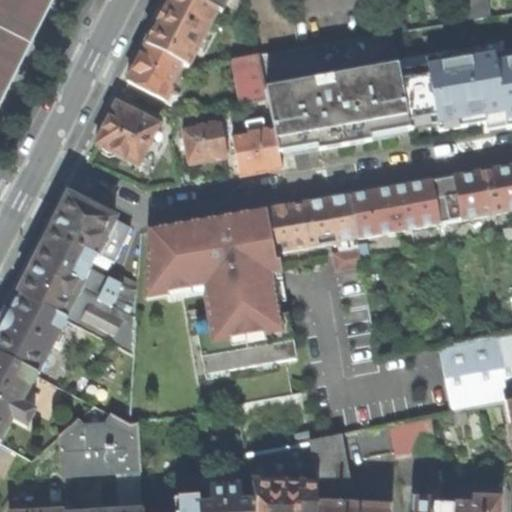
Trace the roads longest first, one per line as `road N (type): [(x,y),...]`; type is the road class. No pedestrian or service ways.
road 1 (residential): [(38,163),(142,214),(511,151)]
road 2 (tertiary): [(120,0),(38,163)]
